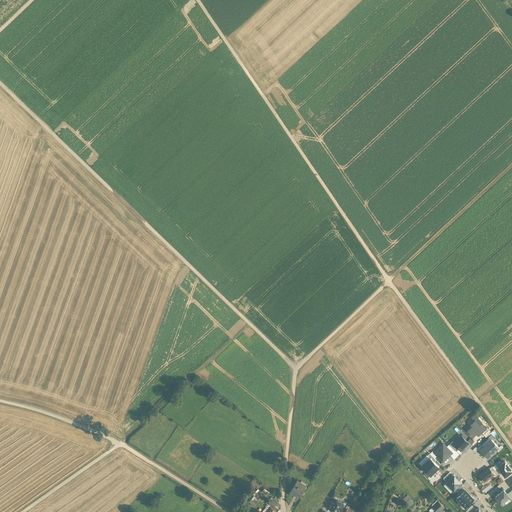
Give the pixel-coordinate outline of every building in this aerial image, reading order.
[(481,422),(474,415),(471,418),(474,421),(471,424),(472,426),(467,431),(472,436),(476,433),(476,434),(481,433),(482,433),(486,428),(481,423),(481,422)] [(486,428),(482,433),(486,437),(491,432),(487,427),(486,428)] [(454,443),(458,448),(461,450),(468,443),(461,436),(454,442),(454,443)] [(499,447),(491,439),(483,447),(480,450),(488,458),(496,450),(499,447)] [(452,448),(455,451),(458,448),(454,443),(454,442),(453,441),(449,444),(452,448)] [(450,451),(443,444),(434,453),(443,462),(447,458),(445,457),(447,455),(448,456),(450,455),(452,453),(450,451)] [(452,448),(450,451),(452,453),(450,455),(454,459),(459,455),(455,451),(452,448)] [(430,458),(434,462),(436,460),(430,454),(427,456),(430,458)] [(426,462),(435,471),(439,467),(434,462),(430,458),(426,462)] [(497,467),(501,471),(505,476),(508,474),(507,473),(509,472),(509,473),(511,470),(505,461),(503,463),(498,467),(497,467)] [(435,471),(426,462),(421,466),(430,475),(435,471)] [(492,467),(497,473),(498,474),(501,471),(497,467),(498,467),(496,464),(492,467)] [(490,468),(489,467),(479,475),(484,482),(484,481),(494,474),(490,468)] [(443,478),(447,482),(453,476),(450,472),(443,478)] [(457,488),(461,484),(462,483),(454,475),(453,476),(447,482),(446,483),(454,491),(457,488)] [(300,483),(297,481),(290,493),(298,498),(305,487),(300,484),(300,483)] [(457,492),(460,495),(465,490),(466,489),(463,486),(459,490),(457,492)] [(254,496),(256,498),(261,492),(258,489),(253,496),(254,496)] [(473,498),(465,490),(460,495),(457,498),(459,501),(458,502),(461,505),(462,504),(465,507),(473,498)] [(507,494),(504,490),(495,496),(501,503),(509,497),(507,494)] [(407,494),(403,498),(410,507),(414,503),(407,494)] [(254,496),(249,502),(254,506),(259,500),(256,498),(254,496)] [(270,508),(272,505),(274,506),(279,501),(275,497),(274,499),(270,503),(268,506),(270,508)] [(336,502),(333,500),(332,500),(330,502),(331,504),(329,507),(330,507),(330,509),(330,510),(332,511),(339,511),(343,506),(340,504),(339,502),(338,501),(336,502)] [(438,502),(433,507),(437,511),(440,511),(444,509),(438,502)]
